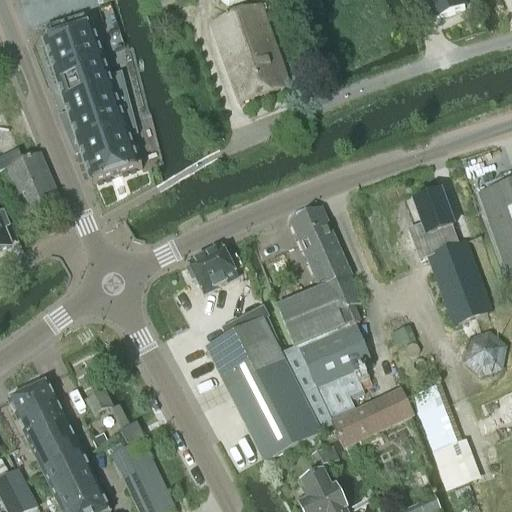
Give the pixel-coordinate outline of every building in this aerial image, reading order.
[(157,0),(160,9),(192,0),(157,0)] [(215,0),(227,11),(247,4),(247,0),(215,0)] [(424,0),(435,24),(464,11),(458,0),(424,0)] [(238,108),(288,91),(259,9),(209,27),(238,108)] [(148,21),(147,21),(151,35),(154,35),(167,31),(163,16),(148,21)] [(47,43),(41,45),(57,93),(65,115),(70,130),(64,132),(74,156),(78,154),(78,156),(88,185),(88,187),(91,186),(137,170),(138,171),(140,170),(140,168),(139,168),(126,128),(132,125),(119,76),(109,80),(92,28),(87,30),(82,31),(78,20),(48,30),(52,41),(47,43)] [(511,186),(477,199),(511,297),(511,186)] [(453,328),(491,314),(466,247),(457,250),(449,230),(452,230),(439,196),(413,206),(426,240),(433,237),(440,256),(427,261),(453,328)] [(290,225),(318,293),(275,312),(292,353),(355,327),(352,321),(351,322),(347,312),(359,307),(348,281),(350,280),(321,212),(290,225)] [(3,231),(9,228),(3,214),(0,215),(0,252),(11,249),(3,231)] [(225,260),(221,253),(186,269),(187,270),(184,272),(190,284),(193,283),(201,299),(235,283),(232,276),(241,272),(233,256),(225,260)] [(225,342),(205,353),(204,353),(262,466),(321,435),(331,428),(313,391),(297,352),(292,353),(282,356),(261,312),(229,328),(225,342)] [(371,362),(355,327),(297,352),(313,391),(331,428),(355,417),(347,401),(362,394),(354,376),(361,373),(359,368),(371,362)] [(401,333),(390,338),(397,352),(408,347),(401,333)] [(406,349),(405,353),(408,359),(412,361),(418,358),(420,353),(417,347),(413,346),(406,349)] [(26,396),(61,468),(81,458),(46,386),(26,396)] [(422,428),(432,456),(457,446),(446,417),(435,391),(411,400),(422,428)] [(400,395),(355,417),(331,428),(344,453),(411,421),(400,395)] [(61,468),(26,396),(6,406),(41,477),(61,468)] [(111,411),(103,396),(85,405),(92,420),(111,411)] [(143,441),(135,426),(120,434),(127,449),(143,441)] [(136,511),(174,511),(142,444),(111,459),(136,511)] [(321,452),(308,459),(315,470),(327,464),(321,452)] [(58,511),(107,511),(81,458),(61,468),(41,477),(58,511)] [(338,511),(344,509),(345,511),(346,511),(335,488),(331,490),(323,474),(301,485),(309,501),(299,506),(301,511),(338,511)] [(0,502),(5,511),(31,511),(36,510),(17,475),(0,483),(0,502)] [(434,499),(405,511),(438,511),(439,511),(434,499)]
